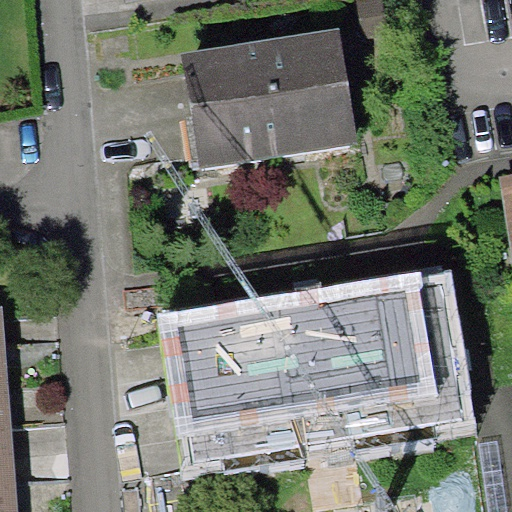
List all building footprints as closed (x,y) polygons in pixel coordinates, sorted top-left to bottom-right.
[(340,28),(182,54),(200,169),(359,144),(340,28)] [(511,174),(499,176),(511,254),(511,174)] [(473,425),(448,271),(423,275),(422,269),(158,312),(185,473),(473,425)] [(0,381),(9,381),(6,335),(4,306),(0,306),(0,381)] [(9,381),(0,381),(0,456),(14,456),(11,414),(9,381)] [(14,456),(0,456),(0,511),(17,511),(16,479),(14,456)]
